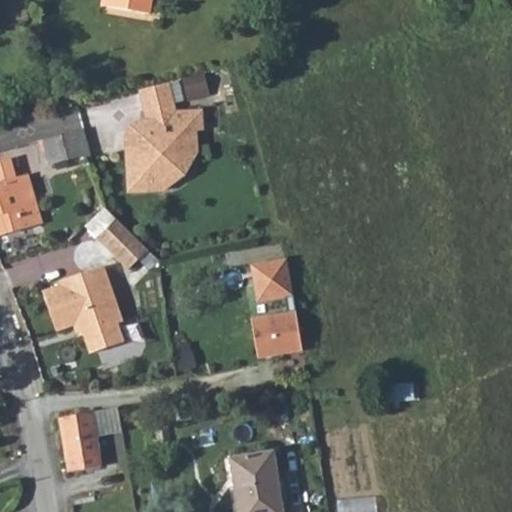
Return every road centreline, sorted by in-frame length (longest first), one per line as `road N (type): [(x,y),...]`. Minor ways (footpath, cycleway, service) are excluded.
road 1 (unknown): [(26,418),(250,377)]
road 2 (residential): [(42,511),(0,318)]
